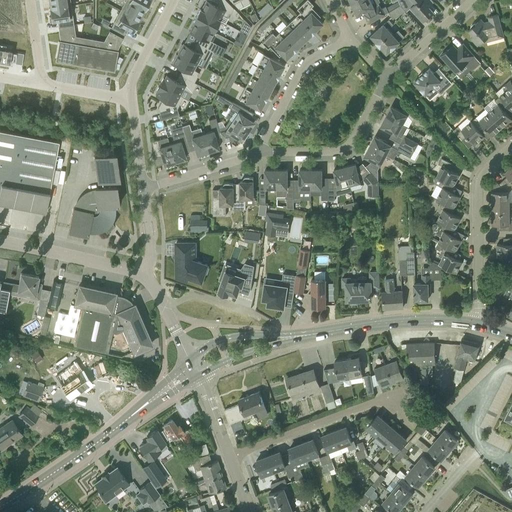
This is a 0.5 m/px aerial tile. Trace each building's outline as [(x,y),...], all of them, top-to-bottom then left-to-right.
[(70,0),(49,0),(51,8),(49,8),(71,5),(70,0)] [(127,0),(125,0),(120,10),(139,20),(140,20),(138,19),(144,9),(145,10),(127,0)] [(127,0),(145,10),(149,2),(151,3),(152,0),(127,0)] [(225,0),(219,0),(216,5),(206,0),(201,10),(200,9),(220,20),(223,14),(229,17),(234,8),(233,8),(225,0)] [(300,12),(287,24),(304,41),(322,23),(318,18),(320,16),(311,7),(313,5),(308,0),(305,0),(297,9),(300,12)] [(379,0),(363,0),(353,5),(357,15),(369,10),(369,11),(364,14),(369,24),(374,21),(371,14),(381,9),(378,2),(380,1),(379,0)] [(413,0),(416,3),(411,8),(423,21),(434,12),(429,6),(433,2),(431,0),(413,0)] [(268,2),(258,11),(262,15),(272,6),(268,2)] [(51,17),(49,17),(50,22),(55,21),(57,20),(58,27),(74,25),(71,5),(49,8),(51,17)] [(393,19),(406,11),(400,5),(388,12),(393,19)] [(374,21),(388,12),(386,7),(381,9),(371,14),(374,21)] [(220,20),(200,9),(193,21),(214,32),(220,20)] [(120,10),(111,28),(125,35),(128,29),(133,32),(139,20),(120,10)] [(487,41),(504,37),(498,15),(488,17),(489,21),(484,23),(481,19),(476,24),(475,23),(473,24),(471,25),(470,27),(471,28),(469,30),(473,36),(471,38),(477,45),(485,39),(487,41)] [(395,45),(399,42),(388,29),(393,24),(389,19),(371,35),(377,42),(376,42),(380,47),(381,47),(386,53),(390,49),(391,50),(396,46),(395,45)] [(245,20),(240,30),(247,34),(251,26),(245,20)] [(212,41),(216,33),(214,32),(193,21),(194,22),(189,32),(199,37),(196,43),(213,52),(218,55),(220,56),(224,48),(212,41)] [(275,36),(272,32),(262,43),(267,49),(269,47),(276,54),(279,52),(286,59),(304,41),(287,24),(275,36)] [(56,59),(55,60),(76,63),(81,37),(75,36),(74,25),(58,27),(60,41),(59,41),(58,42),(61,42),(58,59),(56,59)] [(98,40),(94,67),(115,70),(115,69),(112,69),(115,52),(118,52),(118,51),(116,51),(123,38),(109,31),(104,41),(98,40)] [(81,37),(76,63),(94,67),(98,40),(81,37)] [(237,37),(234,42),(241,46),(244,40),(239,38),(237,37)] [(213,52),(196,43),(193,49),(183,43),(182,45),(181,44),(177,51),(179,52),(178,53),(197,63),(200,58),(208,62),(211,55),(213,52)] [(473,70),(481,63),(463,43),(457,49),(453,44),(440,56),(456,73),(465,64),(470,69),(473,70)] [(0,46),(0,59),(10,61),(12,49),(0,46)] [(17,53),(15,64),(22,65),(24,54),(17,53)] [(193,70),(196,64),(197,63),(178,53),(177,55),(176,54),(172,61),(173,62),(172,64),(182,69),(179,75),(196,84),(196,83),(194,82),(199,73),(193,70)] [(272,88),(284,65),(263,54),(251,76),(272,88)] [(414,82),(425,95),(429,92),(429,93),(431,91),(431,90),(434,87),(440,94),(452,83),(438,68),(433,73),(429,69),(414,82)] [(196,84),(179,75),(176,80),(166,75),(164,79),(163,78),(160,84),(183,97),(180,95),(183,88),(191,93),(196,84)] [(251,76),(239,99),(260,110),(272,88),(251,76)] [(505,91),(499,96),(508,107),(511,111),(511,81),(510,80),(505,84),(505,85),(504,86),(504,89),(505,91)] [(177,108),(183,97),(160,84),(156,91),(157,91),(155,95),(163,99),(158,108),(160,114),(177,108)] [(503,110),(508,107),(499,96),(494,101),(497,105),(488,113),(502,128),(511,119),(503,110)] [(391,106),(386,116),(402,125),(407,115),(412,121),(417,116),(407,105),(406,105),(408,107),(403,112),(391,106)] [(237,113),(232,121),(247,131),(253,122),(243,115),(246,110),(241,107),(237,113)] [(502,128),(488,113),(485,109),(471,121),(480,131),(484,127),(492,136),(502,128)] [(409,128),(402,125),(386,116),(381,126),(404,138),(405,137),(409,128)] [(212,131),(202,134),(208,151),(218,148),(215,136),(220,134),(219,128),(216,118),(209,120),(212,131)] [(246,133),(247,131),(232,121),(226,130),(225,127),(219,128),(220,134),(221,137),(223,142),(230,139),(237,144),(240,140),(241,141),(242,139),(243,140),(248,134),(246,133)] [(484,136),(480,131),(471,121),(461,129),(458,126),(453,130),(462,140),(466,136),(474,145),(484,136)] [(189,124),(182,126),(187,141),(192,139),(197,155),(208,151),(202,134),(200,127),(191,130),(189,124)] [(169,144),(175,161),(186,158),(181,143),(187,141),(182,126),(170,130),(174,142),(169,144)] [(0,204),(46,213),(59,141),(0,130),(0,204)] [(401,144),(398,149),(375,136),(370,146),(386,155),(394,159),(398,151),(406,155),(410,149),(401,144)] [(175,161),(169,144),(167,137),(159,140),(152,141),(154,156),(154,153),(160,152),(164,165),(175,161)] [(410,149),(414,151),(418,144),(405,137),(404,138),(401,144),(410,149)] [(380,165),(386,155),(370,146),(364,156),(380,165)] [(119,205),(116,185),(114,186),(114,180),(119,180),(115,154),(95,157),(99,182),(100,182),(100,188),(95,188),(95,190),(94,191),(91,191),(89,192),(87,193),(85,195),(83,197),(81,198),(79,200),(78,202),(77,204),(76,207),(75,209),(73,209),(68,229),(88,234),(89,228),(96,228),(101,228),(106,231),(115,223),(110,219),(113,213),(113,206),(119,205)] [(438,165),(433,174),(436,176),(436,177),(443,181),(443,180),(453,186),(459,175),(450,170),(453,164),(444,160),(442,158),(438,165)] [(365,167),(370,172),(378,181),(378,171),(370,162),(365,167)] [(349,185),(360,182),(355,164),(345,167),(349,185)] [(511,188),(511,165),(504,172),(508,176),(503,180),(511,189),(511,188)] [(345,167),(334,170),(336,178),(336,179),(338,187),(339,191),(342,194),(351,191),(349,185),(345,167)] [(276,188),(276,170),(265,170),(265,188),(276,188)] [(293,199),(293,183),(287,183),(287,170),(276,170),(276,188),(276,196),(287,196),(287,199),(293,199)] [(311,192),(311,188),(310,170),(299,170),(299,183),(293,183),(293,199),(293,202),(300,202),(300,192),(311,192)] [(322,170),(310,170),(311,188),(321,188),(321,200),(328,200),(328,188),(328,183),(322,183),(322,170)] [(378,181),(370,172),(363,179),(368,185),(368,196),(378,196),(378,181)] [(233,183),(233,210),(246,210),(246,198),(253,198),(253,177),(246,177),(245,178),(244,178),(243,179),(242,181),(240,181),(240,188),(233,188),(233,183)] [(436,177),(434,180),(434,184),(440,186),(440,187),(437,192),(440,193),(437,199),(443,202),(454,208),(460,197),(451,192),(453,186),(443,180),(443,181),(436,177)] [(509,202),(508,191),(511,189),(503,180),(499,184),(497,183),(493,186),(493,191),(492,191),(492,202),(509,202)] [(233,210),(233,183),(226,183),(225,184),(224,184),(223,185),(222,186),(222,187),(220,188),(220,194),(213,194),(213,190),(212,190),(213,216),(226,216),(226,205),(233,204),(233,210)] [(443,210),(438,221),(444,224),(455,230),(461,218),(451,213),(454,208),(443,202),(440,208),(443,210)] [(509,202),(492,202),(492,213),(509,213),(509,202)] [(511,213),(509,214),(509,213),(492,213),(492,224),(497,224),(497,230),(511,230),(511,213)] [(267,221),(266,231),(276,233),(277,229),(288,231),(290,219),(283,218),(268,216),(267,221)] [(207,220),(191,220),(191,232),(203,232),(203,228),(207,228),(207,220)] [(441,237),(438,242),(444,246),(444,245),(456,251),(461,240),(452,235),(455,230),(444,224),(441,230),(438,235),(441,237)] [(511,238),(507,238),(507,245),(497,245),(497,258),(511,257),(511,238)] [(222,248),(222,262),(240,263),(240,239),(230,239),(230,248),(222,248)] [(176,243),(179,271),(176,278),(187,281),(189,277),(192,278),(192,281),(199,283),(200,281),(202,282),(204,273),(207,273),(209,268),(207,266),(207,265),(195,261),(195,243),(176,243)] [(442,258),(438,264),(441,266),(456,274),(462,262),(453,257),(456,251),(444,245),(444,246),(441,251),(439,256),(440,257),(442,258)] [(295,282),(294,292),(303,293),(304,283),(305,276),(309,250),(300,249),(296,275),(296,276),(295,282)] [(406,259),(398,259),(399,275),(407,275),(406,259)] [(414,259),(406,259),(407,275),(415,275),(414,259)] [(414,284),(414,290),(414,300),(428,300),(428,292),(430,292),(430,280),(441,280),(441,266),(438,264),(438,265),(429,260),(430,275),(421,275),(421,283),(414,284)] [(222,282),(219,292),(220,292),(228,295),(229,292),(237,295),(238,291),(240,286),(241,287),(242,285),(251,288),(254,266),(245,263),(237,275),(223,270),(220,280),(223,280),(222,282)] [(350,278),(342,278),(342,287),(346,286),(346,290),(347,300),(357,300),(371,300),(371,290),(371,288),(379,288),(379,272),(371,272),(370,272),(370,282),(367,282),(366,278),(358,278),(358,285),(350,285),(350,278)] [(39,295),(39,294),(41,284),(37,283),(38,276),(35,276),(35,275),(29,274),(21,273),(18,285),(10,283),(8,293),(25,296),(26,292),(39,295)] [(263,294),(263,299),(268,300),(268,301),(267,305),(269,305),(269,307),(276,308),(277,306),(284,307),(284,306),(285,299),(293,300),(294,292),(295,282),(296,276),(283,274),(282,280),(281,285),(265,283),(263,294)] [(382,293),(383,299),(383,309),(403,307),(402,291),(393,292),(392,279),(384,280),(385,293),(382,293)] [(311,280),(312,297),(312,307),(326,307),(326,297),(325,280),(311,280)] [(0,309),(5,311),(8,293),(10,283),(0,281),(0,309)] [(108,293),(108,291),(79,285),(75,303),(82,305),(73,344),(121,355),(137,348),(138,350),(148,346),(147,343),(150,342),(134,305),(132,306),(131,304),(131,303),(130,302),(129,301),(128,300),(126,299),(125,298),(124,298),(122,297),(108,293)] [(39,299),(37,314),(44,316),(48,301),(39,299)] [(475,360),(476,356),(479,346),(477,343),(462,340),(455,368),(456,368),(453,382),(460,384),(467,358),(475,360)] [(433,376),(432,364),(435,364),(434,343),(406,344),(407,365),(413,365),(414,378),(419,378),(419,382),(426,389),(433,376)] [(347,359),(350,377),(350,379),(362,377),(359,357),(347,359)] [(447,400),(454,407),(497,365),(490,358),(447,400)] [(347,359),(335,361),(336,371),(338,381),(344,380),(350,379),(350,377),(347,359)] [(69,366),(55,376),(62,385),(61,386),(69,398),(78,392),(77,391),(80,389),(81,390),(91,382),(83,370),(83,371),(76,361),(69,365),(69,366)] [(396,361),(385,365),(392,383),(403,379),(400,369),(396,361)] [(385,365),(374,370),(380,385),(380,387),(388,384),(392,383),(385,365)] [(320,389),(316,379),(313,370),(286,378),(291,393),(307,388),(308,393),(320,389)] [(373,392),(372,382),(370,375),(364,376),(367,394),(373,392)] [(29,381),(23,395),(37,401),(43,387),(29,381)] [(342,404),(338,394),(334,382),(320,386),(328,409),(342,404)] [(240,404),(224,410),(230,424),(246,417),(245,414),(256,410),(259,417),(267,414),(259,392),(239,400),(240,404)] [(30,426),(39,415),(26,405),(18,416),(30,426)] [(367,427),(377,435),(387,423),(378,415),(367,427)] [(179,434),(183,441),(186,444),(195,438),(190,430),(188,432),(187,429),(184,431),(179,425),(177,426),(172,419),(163,425),(172,439),(179,434)] [(0,447),(1,449),(22,434),(12,420),(0,428),(0,447)] [(426,421),(422,426),(426,429),(430,424),(426,421)] [(397,431),(387,423),(377,435),(386,443),(397,431)] [(414,435),(410,440),(414,443),(421,435),(426,429),(422,426),(417,431),(414,435)] [(349,450),(356,448),(353,440),(351,441),(346,427),(334,431),(340,446),(347,443),(349,450)] [(445,429),(437,439),(449,449),(457,440),(445,429)] [(148,460),(168,446),(156,430),(146,436),(149,440),(139,447),(146,457),(146,456),(148,460)] [(340,446),(334,431),(322,436),(329,454),(331,458),(343,454),(342,453),(340,446)] [(396,452),(406,440),(397,431),(386,443),(396,452)] [(313,439),(301,444),(307,459),(318,454),(313,439)] [(437,439),(429,448),(441,459),(449,449),(437,439)] [(414,456),(421,448),(414,443),(410,440),(399,453),(403,456),(408,451),(414,456)] [(307,459),(301,444),(289,448),(295,463),(290,465),(294,476),(300,473),(299,469),(309,465),(307,459)] [(184,451),(178,454),(182,463),(188,460),(184,451)] [(268,456),(273,471),(285,466),(280,452),(268,456)] [(398,462),(403,456),(399,453),(394,458),(398,462)] [(199,457),(191,460),(195,471),(201,469),(204,479),(221,473),(217,460),(211,462),(209,454),(207,454),(199,457)] [(262,475),(273,471),(268,456),(256,461),(262,475)] [(435,467),(427,460),(423,457),(415,466),(426,476),(435,467)] [(153,460),(142,467),(156,487),(166,480),(153,460)] [(378,462),(374,466),(380,471),(383,467),(378,462)] [(418,486),(426,476),(415,466),(406,476),(418,486)] [(102,477),(94,483),(101,493),(100,494),(105,502),(113,496),(111,494),(122,487),(123,488),(129,484),(117,467),(109,473),(108,472),(102,476),(102,477)] [(226,487),(221,473),(204,479),(198,481),(199,486),(205,483),(209,493),(216,490),(226,487)] [(380,483),(385,478),(381,474),(376,479),(380,483)] [(285,479),(277,482),(279,487),(287,484),(285,479)] [(376,488),(380,483),(376,479),(374,482),(372,485),(376,488)] [(150,482),(139,490),(140,491),(147,501),(154,510),(167,506),(150,482)] [(412,493),(404,487),(400,483),(392,493),(403,503),(412,493)] [(376,488),(372,485),(365,492),(365,493),(368,497),(374,491),(376,488)] [(273,506),(288,500),(283,489),(269,494),(273,506)] [(368,497),(365,493),(360,499),(358,502),(362,505),(363,506),(370,498),(368,497)] [(394,511),(395,511),(403,503),(392,493),(383,503),(394,511)] [(292,511),(288,500),(273,506),(275,511),(296,511),(296,510),(292,511)]
